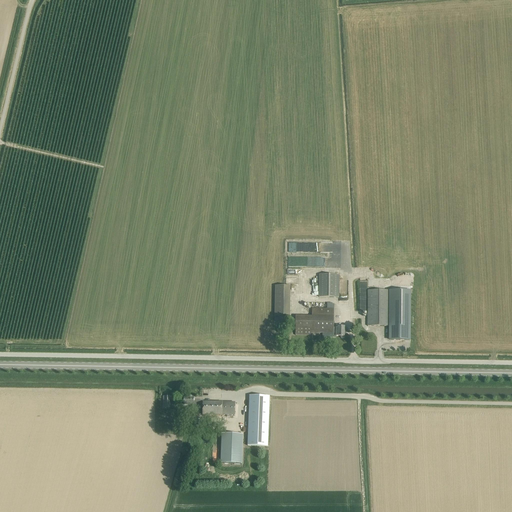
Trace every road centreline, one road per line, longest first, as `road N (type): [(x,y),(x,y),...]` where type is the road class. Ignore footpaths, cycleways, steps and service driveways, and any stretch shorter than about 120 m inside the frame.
road 1 (primary): [(511,372),(0,363)]
road 2 (unclassified): [(0,354),(511,362)]
road 3 (unclassified): [(511,403),(274,393)]
road 4 (unclassified): [(0,129),(31,0)]
